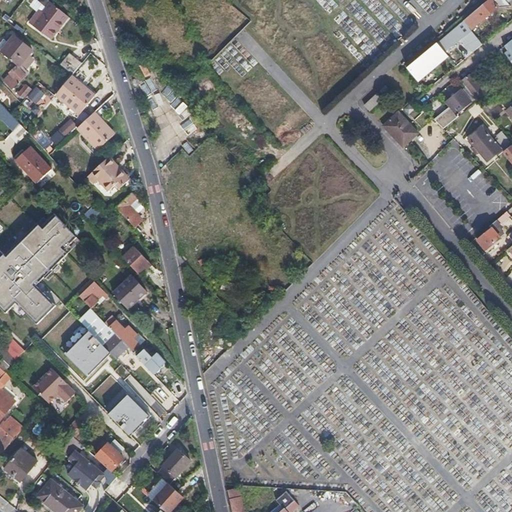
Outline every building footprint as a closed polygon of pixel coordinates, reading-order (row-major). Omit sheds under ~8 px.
[(50,39),(68,17),(48,0),(35,0),(46,8),(42,12),(40,10),(29,23),(50,39)] [(486,0),(463,20),(470,29),(497,7),(511,4),(509,0),(510,0),(486,0)] [(472,34),(464,24),(438,41),(444,48),(448,46),(450,47),(465,36),(466,39),(472,34)] [(31,50),(12,35),(0,49),(0,51),(12,61),(16,66),(18,67),(31,50)] [(427,73),(447,55),(436,42),(420,55),(415,59),(405,67),(416,81),(418,80),(427,73)] [(69,52),(59,64),(71,74),(81,62),(69,52)] [(5,78),(13,86),(24,74),(18,67),(16,66),(5,78)] [(140,69),(143,78),(137,80),(146,104),(154,101),(152,94),(157,92),(152,80),(147,66),(140,69)] [(466,88),(476,101),(486,94),(478,85),(481,82),(479,79),(476,82),(469,74),(461,81),(466,88)] [(70,76),(56,94),(71,106),(80,114),(95,96),(70,76)] [(30,88),(25,84),(19,93),(24,96),(30,88)] [(34,87),(26,98),(44,110),(51,100),(34,87)] [(434,120),(442,129),(476,101),(466,88),(462,92),(461,91),(447,102),(450,107),(434,120)] [(380,97),(376,92),(363,105),(367,110),(380,97)] [(0,118),(7,126),(15,120),(10,114),(0,103),(0,118)] [(494,123),(505,113),(497,103),(486,112),(487,114),(494,123)] [(80,114),(71,106),(68,110),(77,118),(80,114)] [(416,131),(396,110),(381,124),(401,146),(416,131)] [(115,133),(95,111),(78,126),(87,135),(99,149),(115,133)] [(184,132),(192,131),(193,136),(202,136),(201,130),(194,131),(193,118),(183,119),(184,132)] [(12,132),(20,125),(18,122),(15,120),(7,126),(12,132)] [(65,135),(74,130),(69,121),(59,127),(65,135)] [(15,143),(27,132),(20,125),(12,132),(8,136),(15,143)] [(511,144),(502,132),(492,140),(481,127),(466,138),(484,160),(500,148),(502,151),(509,145),(511,144)] [(94,152),(99,149),(87,135),(82,140),(94,152)] [(509,145),(502,151),(502,152),(511,163),(511,162),(511,146),(511,147),(509,145)] [(51,169),(30,146),(15,160),(36,183),(51,169)] [(127,179),(107,157),(85,177),(90,183),(97,178),(111,194),(127,179)] [(131,207),(139,200),(131,192),(115,207),(133,226),(140,220),(132,212),(134,210),(131,207)] [(95,204),(83,215),(87,219),(99,209),(95,204)] [(132,212),(140,220),(142,218),(134,210),(132,212)] [(509,215),(506,211),(495,221),(496,224),(499,221),(501,222),(509,215)] [(60,250),(30,218),(8,238),(39,270),(60,250)] [(496,224),(495,221),(488,226),(490,228),(477,239),(485,249),(504,233),(496,224)] [(138,273),(150,262),(135,246),(123,257),(138,273)] [(9,266),(5,270),(22,287),(26,283),(27,285),(28,284),(9,266)] [(22,287),(5,270),(0,274),(0,275),(18,294),(27,285),(26,283),(22,287)] [(146,291),(132,275),(114,293),(128,308),(146,291)] [(109,298),(93,280),(77,294),(91,310),(99,304),(100,306),(109,298)] [(50,317),(31,297),(16,311),(35,331),(50,317)] [(79,304),(75,299),(67,306),(71,311),(79,304)] [(113,318),(105,325),(109,330),(116,323),(117,322),(113,318)] [(132,355),(139,348),(132,340),(137,336),(129,328),(124,333),(116,323),(109,330),(111,332),(115,336),(126,348),(132,355)] [(109,330),(105,325),(101,329),(107,336),(111,332),(109,330)] [(139,348),(145,342),(138,334),(137,336),(132,340),(139,348)] [(62,350),(78,366),(92,352),(76,336),(62,350)] [(102,341),(100,343),(114,358),(126,348),(115,336),(106,345),(102,341)] [(13,359),(23,349),(19,345),(9,356),(13,359)] [(0,368),(2,371),(13,359),(9,356),(5,352),(0,357),(0,368)] [(145,369),(151,375),(163,363),(156,355),(150,360),(142,352),(135,358),(145,369)] [(93,374),(152,431),(160,422),(151,413),(152,412),(104,364),(93,374)] [(0,417),(14,401),(0,389),(10,378),(2,371),(0,368),(0,417)] [(31,387),(47,403),(54,397),(60,397),(65,402),(74,393),(66,385),(65,386),(61,381),(62,380),(51,368),(31,387)] [(148,394),(158,404),(163,399),(154,389),(148,394)] [(72,436),(73,438),(84,426),(75,418),(65,430),(66,430),(71,435),(72,436)] [(16,434),(20,428),(8,419),(4,424),(16,434)] [(0,451),(1,452),(16,434),(4,424),(1,422),(0,424),(0,438),(1,439),(0,440),(0,451)] [(53,446),(60,451),(60,450),(72,436),(71,435),(66,430),(53,446)] [(72,436),(60,450),(69,457),(77,447),(80,449),(83,446),(73,438),(72,436)] [(110,469),(117,462),(122,457),(108,443),(105,445),(101,441),(97,445),(101,449),(95,455),(110,469)] [(37,460),(22,448),(5,469),(21,481),(37,460)] [(167,483),(169,485),(190,461),(177,449),(156,473),(162,478),(167,483)] [(79,458),(65,476),(84,491),(98,473),(79,458)] [(149,493),(147,495),(152,500),(167,483),(162,478),(149,493)] [(77,511),(82,506),(50,480),(36,497),(54,511),(77,511)] [(136,481),(134,483),(147,495),(149,493),(136,481)] [(168,511),(183,497),(177,492),(169,485),(167,483),(152,500),(160,507),(165,511),(168,511)] [(238,488),(227,490),(230,507),(230,508),(242,506),(238,488)] [(295,502),(287,492),(277,501),(280,506),(272,511),(288,511),(287,509),(295,502)]
